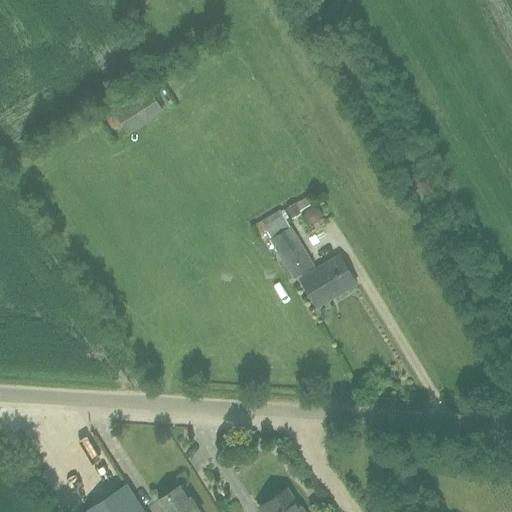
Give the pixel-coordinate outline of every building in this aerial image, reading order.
[(115,113),(129,134),(163,112),(150,91),(115,113)] [(289,225),(270,236),(295,278),(314,266),(289,225)] [(319,306),(356,283),(341,257),(303,279),(319,306)] [(229,487),(242,500),(249,493),(236,480),(229,487)] [(145,511),(128,485),(86,511),(145,511)] [(201,511),(189,486),(162,499),(168,511),(201,511)] [(262,511),(303,511),(301,509),(300,510),(287,490),(259,508),(262,511)]
